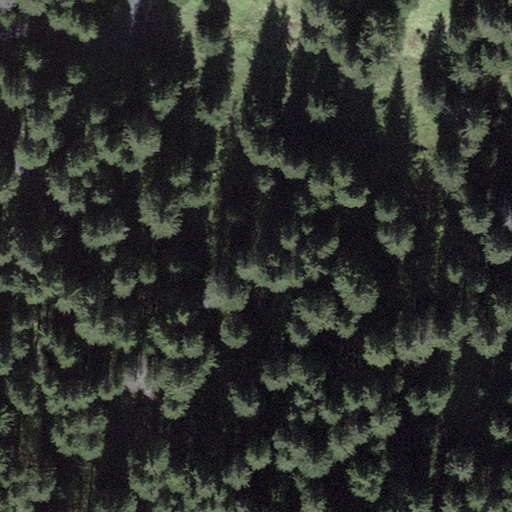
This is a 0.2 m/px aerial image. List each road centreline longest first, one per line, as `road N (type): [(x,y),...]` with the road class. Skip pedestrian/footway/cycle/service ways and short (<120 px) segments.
road 1 (track): [(0,118),(59,191),(118,409),(166,511)]
road 2 (track): [(143,22),(130,37),(107,40),(0,35)]
